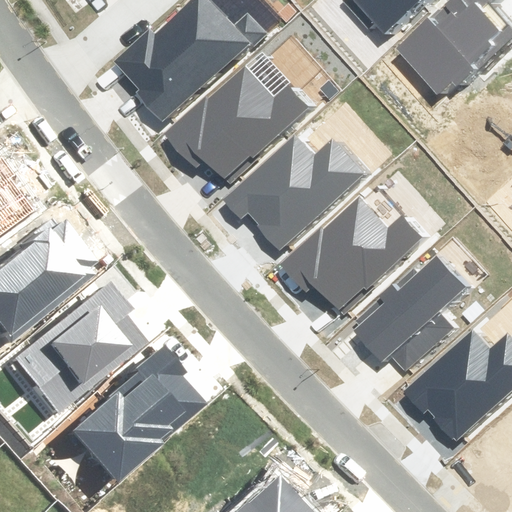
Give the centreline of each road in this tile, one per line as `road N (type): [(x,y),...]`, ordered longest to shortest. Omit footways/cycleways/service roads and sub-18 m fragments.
road 1 (residential): [(417,511),(218,309),(36,88)]
road 2 (residential): [(36,88),(136,0)]
